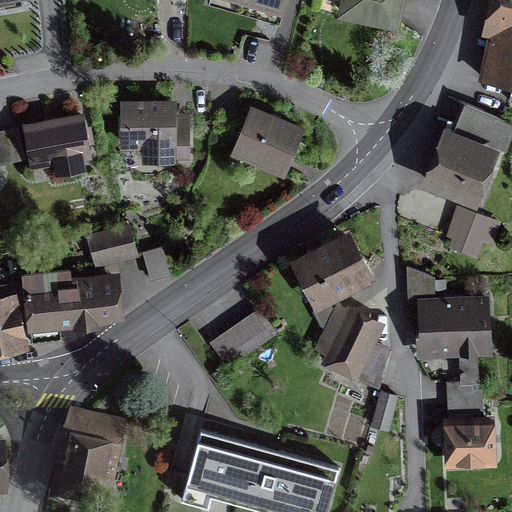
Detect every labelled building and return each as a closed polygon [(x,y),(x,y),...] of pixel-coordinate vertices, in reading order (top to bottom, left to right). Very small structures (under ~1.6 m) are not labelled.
[(345,0),(343,11),(394,22),(399,0),(345,0)] [(511,0),(499,0),(495,20),(511,23),(511,0)] [(511,23),(495,20),(483,77),(511,83),(511,84),(509,99),(511,100),(511,23)] [(173,102),(125,103),(125,143),(172,143),(172,154),(188,154),(188,122),(173,122),(173,102)] [(511,129),(511,122),(505,119),(464,103),(454,128),(451,127),(429,181),(472,198),(484,170),(486,171),(497,144),(505,147),(511,129)] [(302,128),(252,108),(234,151),(284,172),(302,128)] [(83,115),(25,125),(32,165),(58,160),(60,170),(81,167),(80,156),(90,154),(83,115)] [(492,213),(478,207),(466,237),(480,243),(492,213)] [(129,223),(88,234),(96,264),(137,253),(129,223)] [(314,307),(326,329),(334,313),(327,300),(370,278),(348,237),(299,262),(320,304),(314,307)] [(151,271),(167,267),(166,264),(162,248),(146,252),(151,271)] [(118,316),(115,279),(114,274),(70,279),(69,268),(24,273),(26,288),(30,327),(99,320),(118,316)] [(9,296),(0,298),(0,347),(20,343),(27,342),(16,295),(9,296)] [(452,381),(452,397),(482,395),(481,379),(477,379),(476,349),(489,348),(486,296),(421,300),(423,335),(417,335),(418,344),(418,345),(418,346),(419,347),(419,348),(420,349),(421,349),(422,350),(423,350),(424,350),(430,350),(431,352),(460,350),(462,380),(452,381)] [(334,312),(334,313),(326,329),(319,344),(334,351),(328,362),(379,386),(390,350),(369,339),(377,323),(338,305),(335,312),(334,312)] [(258,309),(211,342),(227,366),(275,333),(258,309)] [(397,395),(382,391),(373,425),(388,428),(397,395)] [(453,413),(460,413),(460,420),(483,419),(482,395),(452,397),(453,413)] [(68,450),(59,493),(103,502),(111,460),(116,461),(122,430),(117,429),(118,427),(96,423),(94,421),(87,417),(87,418),(88,419),(86,421),(75,419),(68,450)] [(483,419),(460,420),(448,420),(450,461),(491,459),(489,419),(483,419)] [(237,491),(235,500),(273,510),(275,501),(298,507),(297,511),(326,511),(339,466),(201,428),(181,499),(208,506),(214,484),(237,491)]
